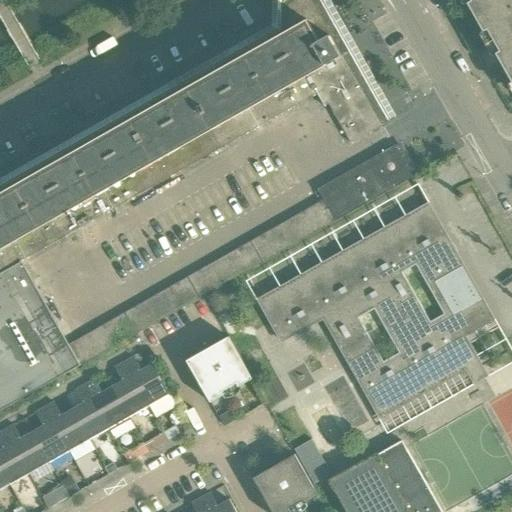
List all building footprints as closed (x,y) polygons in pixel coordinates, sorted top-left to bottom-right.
[(286,34),(0,196),(0,225),(20,261),(21,260),(315,94),(323,107),(328,104),(351,143),(383,125),(383,124),(382,124),(373,107),(374,107),(373,106),(363,90),(364,90),(363,89),(354,72),(353,72),(343,54),(331,34),(312,0),(293,0),(287,4),(286,34)] [(511,0),(465,0),(483,31),(487,29),(500,51),(496,53),(511,81),(511,0)] [(395,145),(355,168),(374,199),(412,177),(406,165),(395,147),(395,145)] [(355,168),(336,178),(355,210),(374,199),(355,168)] [(317,189),(323,200),(335,220),(335,221),(355,210),(336,178),(317,189)] [(399,194),(407,210),(429,199),(421,183),(399,194)] [(323,200),(313,206),(325,227),(325,226),(335,220),(323,200)] [(451,343),(492,321),(493,321),(494,320),(427,203),(426,203),(426,204),(259,299),(259,298),(257,298),(282,341),(283,340),(323,317),(335,338),(381,419),(382,418),(465,371),(466,370),(451,343)] [(313,206),(303,211),(315,232),(324,226),(324,227),(325,227),(313,206)] [(303,211),(292,217),(304,238),(305,238),(305,237),(314,232),(314,233),(315,232),(303,211)] [(292,217),(282,223),(294,244),(294,243),(304,238),(304,239),(304,238),(292,217)] [(282,223),(272,229),(283,250),(284,250),(284,249),(293,244),(294,244),(282,223)] [(20,261),(0,225),(0,411),(81,366),(21,260),(20,261)] [(272,229),(261,235),(273,256),(274,256),(273,255),(283,250),(272,229)] [(261,235),(250,241),(262,262),(263,262),(263,261),(272,256),(273,256),(261,235)] [(250,241),(240,247),(251,268),(252,268),(252,267),(262,262),(250,241)] [(240,247),(229,253),(241,274),(242,274),(242,273),(251,268),(240,247)] [(229,253),(219,259),(231,280),(231,279),(241,274),(229,253)] [(219,259),(209,265),(221,286),(221,285),(230,280),(231,280),(219,259)] [(209,265),(198,271),(210,292),(211,291),(210,291),(220,286),(221,286),(209,265)] [(198,271),(188,277),(200,298),(201,297),(209,292),(210,292),(198,271)] [(188,277),(177,283),(189,304),(189,303),(198,298),(200,298),(188,277)] [(177,283),(166,289),(178,310),(179,309),(188,304),(189,304),(177,283)] [(166,289),(156,295),(168,316),(168,315),(178,309),(178,310),(166,289)] [(156,295),(146,301),(157,322),(158,321),(167,315),(167,316),(168,316),(156,295)] [(146,301),(135,307),(147,328),(148,327),(147,327),(157,321),(157,322),(146,301)] [(135,307),(124,313),(136,334),(137,333),(136,333),(146,327),(147,328),(135,307)] [(124,313),(114,319),(125,340),(126,340),(126,339),(135,333),(136,334),(124,313)] [(114,319),(103,325),(115,346),(115,345),(125,340),(114,319)] [(103,325),(92,331),(104,352),(105,351),(114,346),(115,346),(103,325)] [(92,331),(82,337),(94,358),(94,357),(104,352),(92,331)] [(94,358),(82,337),(72,343),(84,363),(93,357),(93,358),(94,358)] [(186,361),(210,402),(224,394),(222,391),(236,383),(238,387),(252,379),(228,337),(186,361)] [(133,357),(124,362),(148,406),(169,394),(153,364),(141,371),(133,357)] [(122,381),(112,387),(129,416),(148,406),(124,362),(115,368),(122,381)] [(84,385),(109,428),(115,439),(135,427),(129,416),(112,387),(102,393),(94,380),(84,385)] [(83,404),(72,410),(89,439),(109,428),(84,385),(75,390),(83,404)] [(54,402),(45,407),(69,451),(89,439),(72,410),(62,416),(54,402)] [(43,426),(32,432),(49,462),(69,451),(45,407),(35,413),(43,426)] [(230,411),(220,417),(225,425),(235,419),(230,411)] [(175,426),(180,434),(192,427),(187,419),(175,426)] [(14,425),(5,430),(29,473),(49,462),(32,432),(22,438),(14,425)] [(0,444),(3,449),(0,450),(0,468),(9,485),(29,473),(5,430),(0,432),(0,444)] [(165,433),(144,445),(148,452),(169,440),(165,433)] [(331,474),(312,439),(294,449),(314,484),(331,474)] [(348,511),(442,511),(420,473),(402,441),(331,481),(348,511)] [(148,452),(144,445),(143,443),(124,453),(129,463),(148,452)] [(253,478),(272,511),(289,511),(290,511),(289,508),(302,501),(304,504),(318,496),(295,454),(253,478)] [(105,467),(109,474),(117,470),(113,463),(105,467)] [(0,489),(9,485),(0,468),(0,489)] [(60,481),(69,497),(80,491),(70,475),(60,481)] [(211,493),(201,498),(208,511),(236,511),(230,500),(218,506),(211,493)] [(196,511),(208,511),(201,498),(192,503),(196,511)]
